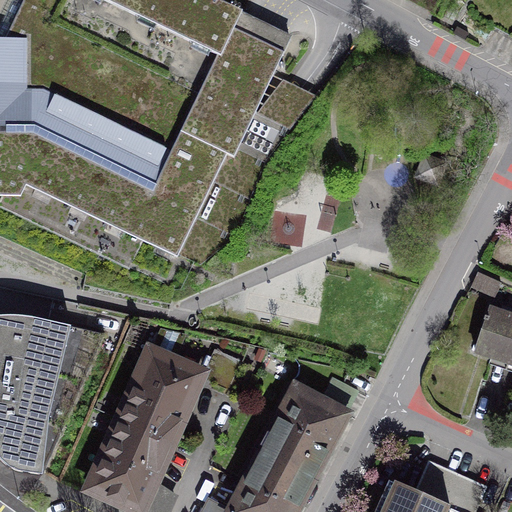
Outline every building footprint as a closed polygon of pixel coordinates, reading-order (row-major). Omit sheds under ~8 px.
[(215,279),(313,100),(292,90),(273,79),(284,52),(234,27),(220,56),(101,0),(26,0),(5,42),(0,41),(0,214),(126,273),(142,245),(215,279)] [(101,0),(220,56),(234,27),(242,11),(218,0),(101,0)] [(493,27),(508,36),(511,29),(511,2),(508,1),(493,27)] [(511,364),(511,316),(491,310),(475,360),(510,371),(511,364)] [(16,315),(0,315),(0,460),(8,468),(17,472),(40,476),(102,334),(27,316),(16,315)] [(201,375),(147,351),(116,420),(170,444),(201,375)] [(215,353),(202,381),(234,395),(246,366),(215,353)] [(284,389),(248,462),(308,494),(345,419),(284,389)] [(151,484),(170,444),(116,420),(82,495),(121,511),(166,511),(174,494),(151,484)] [(298,511),(308,494),(248,462),(224,509),(207,500),(201,511),(298,511)] [(470,511),(458,507),(463,497),(399,470),(380,511),(470,511)]
